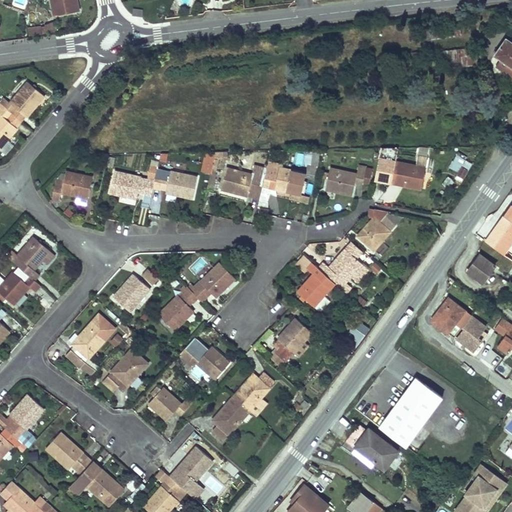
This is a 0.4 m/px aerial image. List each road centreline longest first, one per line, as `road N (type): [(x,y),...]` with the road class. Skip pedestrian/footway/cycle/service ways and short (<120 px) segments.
road 1 (secondary): [(251,511),(511,160)]
road 2 (residential): [(122,242),(296,233),(230,310),(246,326)]
road 3 (tertiary): [(125,36),(308,15)]
road 4 (residential): [(3,183),(105,56)]
road 5 (residential): [(25,352),(145,453)]
road 6 (residential): [(25,352),(122,242)]
road 7 (residential): [(3,183),(77,240),(122,242)]
road 8 (tertiary): [(308,15),(441,0)]
